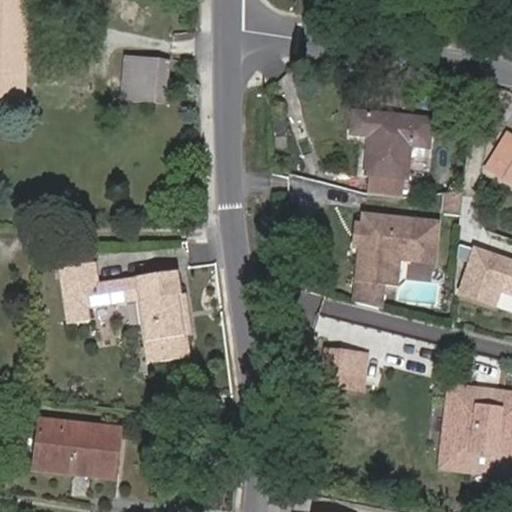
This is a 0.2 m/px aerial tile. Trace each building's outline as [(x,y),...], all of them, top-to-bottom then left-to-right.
[(137,86),(168,89),(169,63),(150,62),(150,63),(139,63),(137,86)] [(428,148),(430,122),(356,114),(353,135),(372,137),(369,176),(371,176),(369,196),(403,200),(405,180),(408,180),(411,147),(428,148)] [(511,138),(508,136),(488,170),(511,185),(511,138)] [(462,219),(465,194),(448,196),(445,217),(462,219)] [(355,305),(380,311),(383,287),(391,288),(394,261),(399,256),(401,256),(404,257),(408,262),(434,265),(438,227),(365,219),(364,227),(363,230),(369,237),(368,246),(362,245),(361,250),(355,305)] [(368,246),(369,237),(363,230),(364,227),(357,226),(355,249),(361,250),(362,245),(368,246)] [(511,255),(473,244),(458,293),(511,308),(511,255)] [(397,289),(401,256),(399,256),(394,261),(391,288),(397,289)] [(182,297),(178,272),(100,284),(96,262),(59,268),(67,324),(90,321),(87,311),(137,304),(147,364),(192,359),(188,335),(185,335),(179,297),(182,297)] [(193,334),(187,297),(182,297),(179,297),(185,335),(188,335),(193,334)] [(95,316),(128,311),(137,366),(147,364),(137,304),(87,311),(90,321),(96,321),(95,316)] [(325,383),(351,386),(354,358),(328,355),(325,383)] [(354,358),(351,386),(363,387),(365,359),(354,358)] [(483,402),(484,394),(454,390),(452,407),(446,407),(441,450),(447,451),(445,469),(511,475),(511,396),(498,395),(496,404),(483,402)] [(498,395),(484,394),(483,402),(496,404),(498,395)] [(33,470),(115,478),(119,430),(38,421),(38,423),(28,422),(23,466),(33,466),(33,470)]
